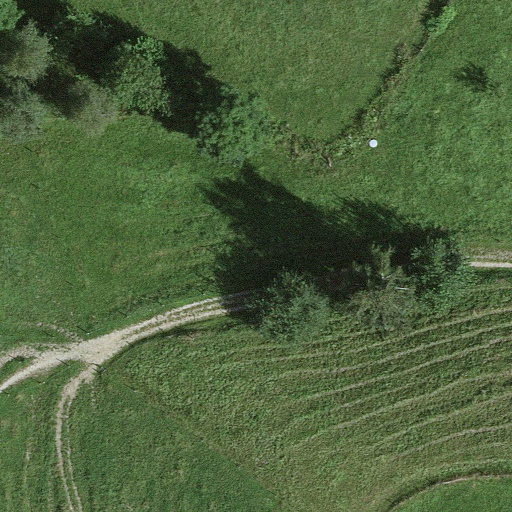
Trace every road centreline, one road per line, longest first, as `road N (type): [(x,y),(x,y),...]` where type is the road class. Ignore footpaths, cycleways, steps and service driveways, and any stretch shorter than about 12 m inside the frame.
road 1 (track): [(511,258),(415,259),(187,310),(107,347)]
road 2 (track): [(80,511),(65,422),(83,372),(107,347)]
